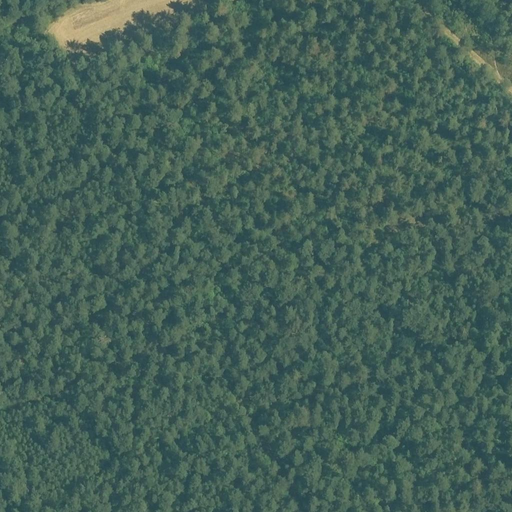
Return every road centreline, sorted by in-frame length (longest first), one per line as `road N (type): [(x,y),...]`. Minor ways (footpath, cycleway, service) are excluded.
road 1 (track): [(0,416),(191,351),(309,293),(379,243),(409,232),(511,223)]
road 2 (track): [(246,0),(0,94)]
